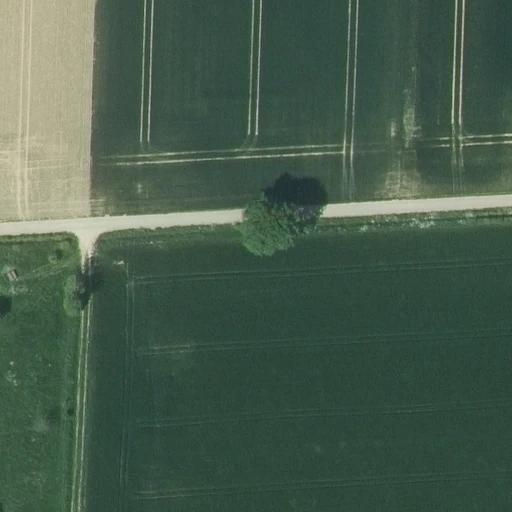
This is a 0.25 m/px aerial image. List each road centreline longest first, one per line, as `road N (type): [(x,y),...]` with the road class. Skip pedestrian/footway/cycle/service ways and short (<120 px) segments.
road 1 (track): [(511,201),(0,229)]
road 2 (track): [(84,223),(82,511)]
